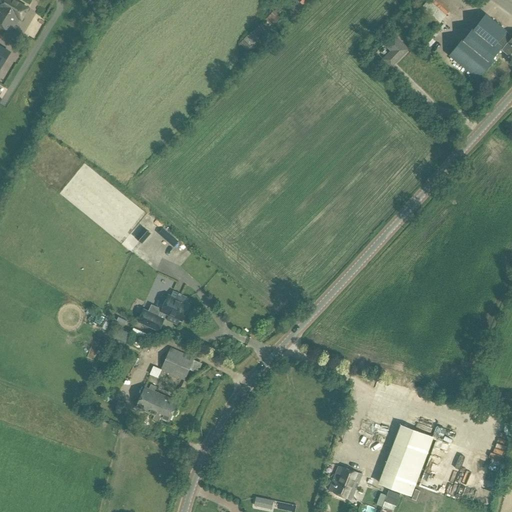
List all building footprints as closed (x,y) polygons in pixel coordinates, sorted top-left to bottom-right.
[(0,25),(11,32),(13,29),(19,19),(22,20),(22,19),(29,8),(15,0),(0,0),(0,1),(0,25)] [(291,17),(285,22),(290,27),(296,22),(295,20),(305,7),(297,0),(294,0),(294,1),(291,4),(289,8),(292,11),(288,15),(291,17)] [(274,11),(240,44),(250,54),(283,22),(279,16),(285,10),(282,7),(285,4),(282,1),(279,3),(277,2),(272,7),(274,11)] [(464,37),(449,56),(478,80),(494,61),(492,59),(500,49),(509,57),(511,53),(511,37),(506,33),(508,31),(486,14),(485,16),(476,27),(475,26),(465,38),(464,37)] [(385,44),(376,53),(391,67),(408,50),(396,37),(387,46),(385,44)] [(105,245),(112,230),(104,226),(97,241),(105,245)] [(150,233),(144,228),(136,238),(142,243),(150,233)] [(174,247),(178,242),(177,241),(162,229),(159,233),(174,247)] [(135,260),(139,249),(134,247),(129,258),(135,260)] [(148,309),(143,321),(163,330),(168,318),(167,318),(169,313),(172,315),(170,320),(181,324),(183,320),(186,321),(193,304),(191,303),(193,298),(176,291),(174,296),(172,295),(171,297),(166,295),(161,307),(166,309),(165,311),(163,315),(148,309)] [(171,348),(160,370),(185,381),(195,358),(171,348)] [(145,388),(136,407),(156,416),(159,418),(169,422),(178,402),(154,392),(156,387),(151,385),(149,389),(147,389),(145,388)] [(399,424),(377,484),(410,496),(433,437),(399,424)] [(437,455),(437,465),(449,464),(449,455),(437,455)] [(457,455),(453,468),(458,470),(463,458),(457,455)] [(339,466),(329,490),(352,500),(362,475),(339,466)] [(261,498),(259,508),(272,511),(276,511),(279,502),(261,498)]
